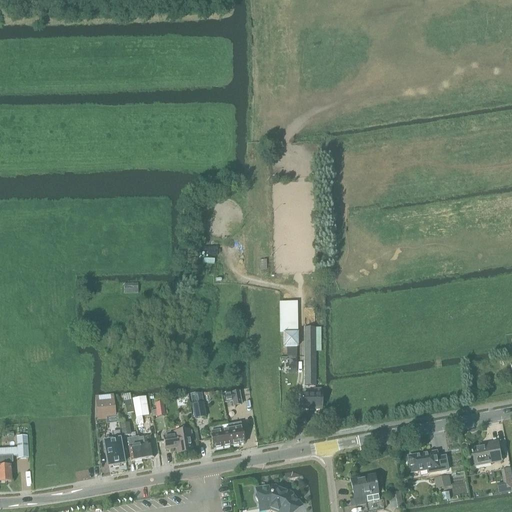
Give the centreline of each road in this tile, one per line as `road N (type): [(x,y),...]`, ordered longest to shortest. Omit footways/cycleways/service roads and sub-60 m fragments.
road 1 (tertiary): [(0,502),(328,449)]
road 2 (tertiary): [(328,449),(511,414)]
